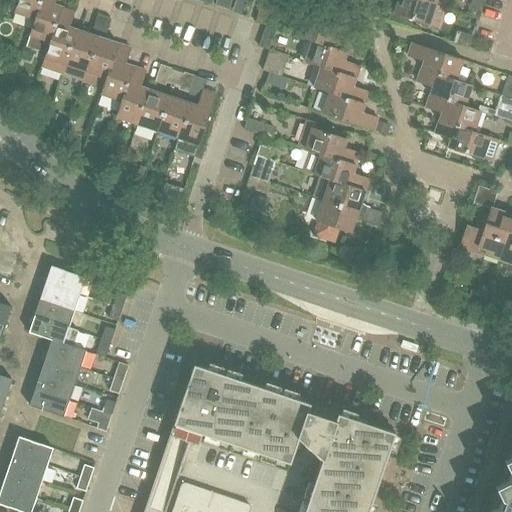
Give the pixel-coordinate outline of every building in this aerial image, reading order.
[(18,0),(14,13),(35,20),(41,0),(18,0)] [(56,0),(41,0),(35,20),(30,34),(28,33),(26,39),(29,40),(30,37),(51,44),(62,9),(54,6),(56,0)] [(223,8),(225,0),(217,0),(216,6),(223,8)] [(232,0),(225,0),(223,8),(229,10),(232,0)] [(385,1),(382,10),(390,13),(413,21),(433,27),(438,29),(445,8),(442,7),(436,5),(421,0),(399,0),(398,5),(385,1)] [(64,76),(65,71),(67,66),(66,66),(77,31),(69,29),(75,13),(62,9),(51,44),(46,58),(44,57),(42,62),(44,62),(42,69),(64,76)] [(302,17),(296,36),(299,37),(313,41),(347,53),(351,41),(351,40),(334,35),(337,26),(303,15),(302,17)] [(93,29),(100,32),(104,19),(98,17),(93,29)] [(111,21),(104,19),(100,32),(107,34),(111,21)] [(259,47),(270,50),(276,30),(266,26),(259,47)] [(64,76),(83,82),(98,38),(77,31),(66,66),(67,66),(65,71),(64,76)] [(83,82),(103,89),(118,45),(98,38),(83,82)] [(313,41),(306,63),(307,63),(321,68),(321,67),(356,80),(361,66),(344,61),(347,53),(313,41)] [(414,44),(409,57),(424,63),(422,69),(456,82),(456,81),(463,61),(414,44)] [(118,45),(103,89),(101,95),(121,101),(122,102),(133,68),(125,65),(131,49),(118,45)] [(270,50),(263,71),(270,73),(282,77),(288,57),(270,50)] [(314,88),(316,89),(330,94),(330,93),(365,105),(369,92),(354,87),(356,80),(321,67),(321,68),(314,88)] [(136,129),(137,125),(148,90),(141,88),(146,72),(133,68),(122,102),(121,101),(117,116),(114,115),(112,121),(116,122),(117,118),(134,124),(133,127),(136,129)] [(422,69),(417,83),(433,88),(430,96),(465,108),(472,87),(470,86),(456,81),(456,82),(422,69)] [(167,82),(173,85),(178,72),(171,70),(167,82)] [(184,75),(178,72),(173,85),(180,87),(184,75)] [(289,80),(282,77),(270,73),(266,84),(285,90),(289,80)] [(154,135),(156,135),(169,97),(148,90),(137,125),(155,131),(154,135)] [(179,139),(175,150),(195,157),(216,95),(204,91),(201,99),(198,107),(190,104),(179,139)] [(330,94),(323,115),(373,131),(377,118),(362,113),(365,105),(330,93),(330,94)] [(430,96),(426,109),(442,115),(439,121),(473,133),(474,133),(480,113),(478,112),(477,112),(465,108),(430,96)] [(160,133),(178,138),(179,139),(190,104),(169,97),(156,135),(159,136),(160,133)] [(511,109),(498,105),(494,116),(511,121),(511,109)] [(248,119),(245,129),(272,138),(275,127),(248,119)] [(307,150),(310,151),(321,155),(321,154),(356,166),(360,154),(344,148),(347,140),(314,128),(316,122),(308,120),(298,147),(302,148),(301,151),(306,153),(307,150)] [(439,121),(435,135),(451,140),(448,149),(486,162),(492,164),(501,139),(493,136),(487,134),(486,137),(474,133),(473,133),(439,121)] [(261,145),(257,158),(269,162),(273,149),(261,145)] [(314,176),(318,178),(330,182),(330,181),(364,192),(368,180),(353,175),(356,166),(321,154),(321,155),(310,151),(302,172),(314,176)] [(145,170),(134,166),(130,177),(141,181),(145,170)] [(253,169),(250,178),(268,184),(271,174),(253,169)] [(248,187),(260,190),(269,193),(271,185),(268,184),(250,178),(248,187)] [(312,198),(319,200),(380,221),(382,213),(365,208),(362,205),(360,205),(364,192),(330,181),(330,182),(318,178),(312,198)] [(244,191),(240,202),(237,211),(244,213),(251,193),(244,191)] [(254,195),(248,213),(258,216),(264,198),(254,195)] [(378,227),(380,221),(319,200),(318,202),(323,204),(316,222),(318,223),(313,236),(334,243),(339,230),(350,234),(354,221),(361,221),(378,227)] [(475,230),(466,227),(460,247),(476,253),(477,249),(485,252),(484,257),(499,262),(511,223),(504,220),(505,215),(490,210),(487,218),(480,215),(475,230)] [(511,222),(511,223),(499,262),(511,266),(511,222)] [(49,265),(44,281),(79,293),(85,277),(49,265)] [(38,298),(74,310),(79,293),(44,281),(38,298)] [(117,294),(113,304),(122,308),(126,297),(117,294)] [(74,310),(38,298),(33,314),(68,326),(74,310)] [(0,321),(4,322),(9,306),(0,302),(0,321)] [(122,308),(113,304),(108,317),(118,321),(122,309),(122,308)] [(78,329),(68,326),(33,314),(27,331),(50,339),(62,343),(72,346),(78,329)] [(114,332),(112,329),(105,326),(102,337),(111,341),(114,332)] [(97,350),(107,353),(111,341),(102,337),(97,350)] [(85,351),(72,346),(62,343),(50,339),(45,354),(80,366),(85,351)] [(45,354),(39,371),(74,383),(86,387),(92,370),(80,366),(45,354)] [(128,365),(119,362),(114,377),(123,380),(128,365)] [(240,380),(224,375),(222,374),(206,369),(193,364),(143,511),(367,511),(371,502),(388,450),(393,435),(394,432),(355,419),(340,414),(297,399),(281,394),(279,393),(263,388),(240,380)] [(68,399),(74,383),(39,371),(33,387),(68,399)] [(0,394),(5,396),(10,379),(0,375),(0,394)] [(109,391),(119,394),(123,380),(114,377),(109,391)] [(62,415),(68,399),(33,387),(27,404),(62,415)] [(106,400),(102,411),(111,414),(115,403),(106,400)] [(111,414),(102,411),(96,428),(106,431),(111,414)] [(12,453),(47,465),(52,449),(17,437),(12,453)] [(41,482),(47,465),(12,453),(7,470),(41,482)] [(511,511),(511,458),(506,462),(511,473),(508,482),(497,488),(502,499),(499,508),(492,511),(511,511)] [(80,477),(89,480),(94,468),(84,465),(80,477)] [(36,498),(41,482),(7,470),(1,486),(36,498)] [(76,488),(86,491),(89,480),(80,477),(76,488)] [(0,489),(0,503),(23,511),(31,511),(36,498),(1,486),(0,489)] [(73,497),(69,510),(75,511),(78,511),(82,501),(73,497)]
